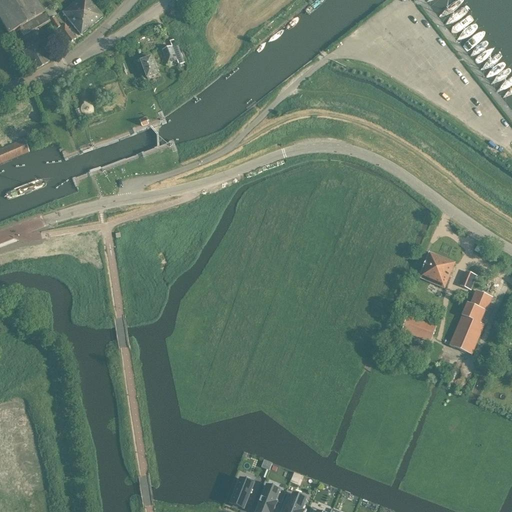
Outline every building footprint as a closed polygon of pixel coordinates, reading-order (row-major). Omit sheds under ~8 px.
[(36,0),(0,0),(0,20),(6,31),(16,25),(20,34),(30,28),(31,29),(48,18),(42,9),(36,0)] [(89,0),(72,0),(60,10),(78,32),(101,14),(89,0)] [(52,14),(48,17),(54,26),(53,27),(65,42),(73,36),(62,21),(58,23),(52,14)] [(35,36),(18,46),(30,68),(31,69),(48,60),(47,59),(35,36)] [(168,44),(159,47),(164,61),(174,57),(179,55),(174,41),(168,44)] [(148,55),(137,59),(144,76),(155,72),(148,55)] [(0,145),(0,159),(27,148),(22,136),(0,145)] [(472,244),(472,248),(478,252),(482,245),(475,241),(472,244)] [(426,250),(416,275),(441,285),(451,260),(426,250)] [(464,270),(458,284),(467,288),(472,273),(464,270)] [(464,300),(446,342),(447,343),(452,345),(469,352),(482,322),(477,320),(483,308),(484,309),(490,295),(472,287),(466,301),(464,300)] [(405,313),(398,329),(427,340),(432,327),(433,323),(405,313)] [(230,496),(228,501),(241,506),(245,497),(250,499),(257,481),(251,478),(250,482),(237,477),(234,486),(232,485),(228,495),(230,496)] [(257,501),(253,511),(255,511),(269,511),(274,500),(278,502),(283,491),(264,483),(259,496),(258,497),(259,497),(258,500),(257,500),(257,501)] [(285,492),(277,511),(299,511),(301,510),(300,509),(301,507),(303,502),(304,500),(302,499),(302,497),(303,497),(290,492),(290,494),(285,492)]
